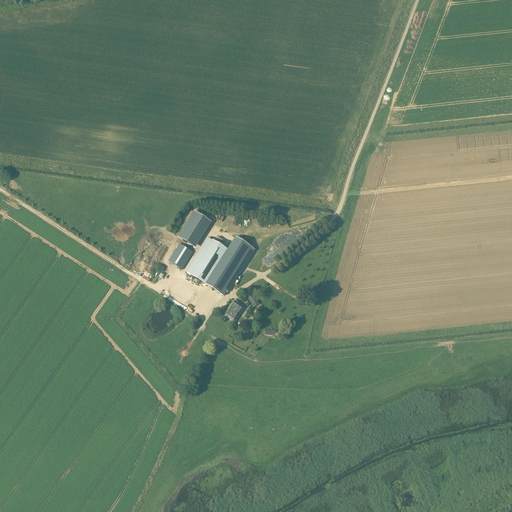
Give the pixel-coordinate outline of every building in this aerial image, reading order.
[(211,223),(194,213),(178,238),(195,249),(211,223)] [(227,251),(208,239),(187,274),(206,285),(227,251)] [(235,239),(227,251),(206,285),(223,296),(253,250),(235,239)] [(179,244),(168,262),(181,270),(193,253),(179,244)] [(254,296),(248,299),(253,308),(259,305),(257,302),(254,296)] [(234,322),(244,309),(233,301),(224,315),(234,322)]
